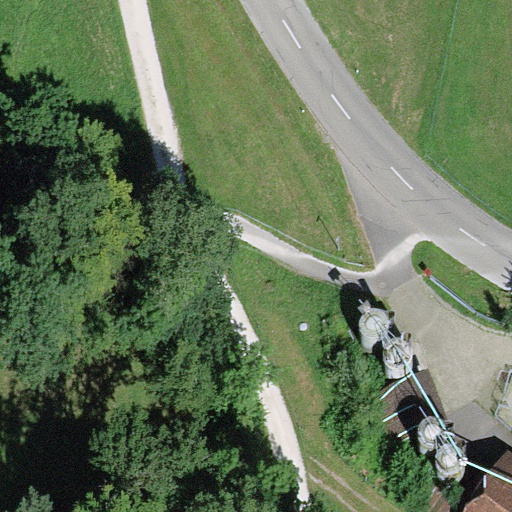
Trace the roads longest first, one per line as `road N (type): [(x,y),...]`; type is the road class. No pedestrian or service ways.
road 1 (track): [(133,0),(142,73),(189,224),(271,377),(299,511)]
road 2 (track): [(0,130),(39,166),(135,216),(245,232),(352,280),(389,275),(447,217)]
road 3 (tertiary): [(269,0),(375,163),(511,266)]
